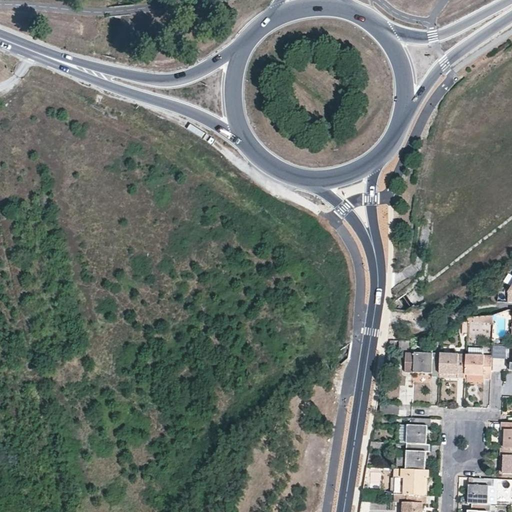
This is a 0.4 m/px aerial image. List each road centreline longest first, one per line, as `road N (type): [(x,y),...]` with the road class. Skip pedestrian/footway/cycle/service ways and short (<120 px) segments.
road 1 (primary): [(0,41),(185,111),(256,153)]
road 2 (primary): [(242,49),(198,74),(152,80),(0,38)]
road 3 (tertiary): [(379,287),(346,511)]
road 4 (primary): [(401,125),(450,59),(511,16)]
road 5 (tertiary): [(294,175),(352,219),(379,287)]
road 6 (primary): [(511,4),(433,38),(383,31)]
road 7 (tertiary): [(379,287),(370,196),(381,154)]
